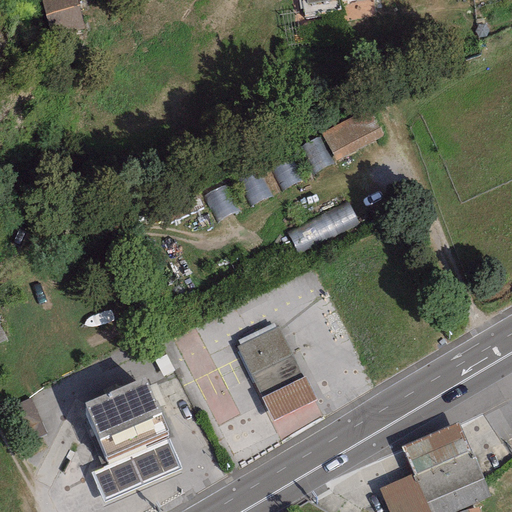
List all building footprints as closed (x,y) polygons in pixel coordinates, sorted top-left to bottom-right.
[(39,0),(56,40),(89,26),(77,0),(39,0)] [(373,112),(322,131),(333,159),(384,139),(373,112)] [(279,327),(236,347),(271,423),(314,402),(279,327)] [(144,386),(79,411),(99,464),(165,438),(144,386)] [(44,433),(29,402),(9,411),(23,443),(44,433)] [(454,436),(398,458),(409,485),(375,499),(380,511),(470,511),(483,507),(454,436)]
